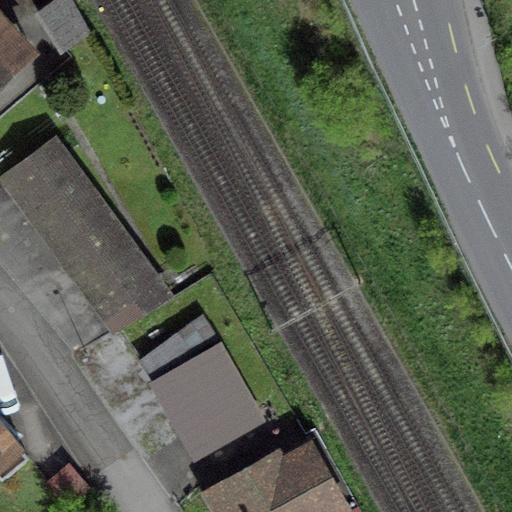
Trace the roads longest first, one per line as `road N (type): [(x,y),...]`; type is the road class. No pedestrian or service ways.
road 1 (primary): [(394,0),(442,125),(511,266)]
road 2 (residential): [(0,303),(157,511)]
